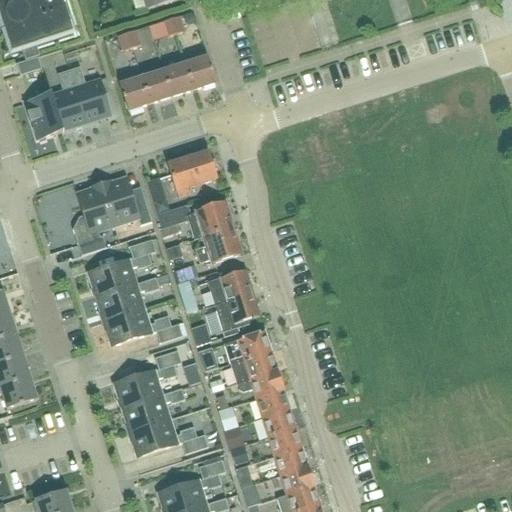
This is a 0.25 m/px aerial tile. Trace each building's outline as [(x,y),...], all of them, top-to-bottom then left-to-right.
[(0,0),(0,29),(3,29),(11,55),(72,35),(60,0),(0,0)] [(181,0),(142,0),(146,11),(182,0),(181,0)] [(179,19),(170,22),(175,37),(184,34),(179,19)] [(170,22),(162,25),(167,40),(175,37),(170,22)] [(136,33),(127,36),(132,51),(140,48),(136,33)] [(127,36),(118,38),(123,54),(132,51),(127,36)] [(44,69),(40,58),(16,66),(19,77),(44,69)] [(185,67),(193,92),(215,85),(207,60),(185,67)] [(163,74),(171,99),(193,92),(185,67),(163,74)] [(84,68),(73,72),(78,88),(89,84),(84,68)] [(62,75),(67,91),(78,88),(73,72),(62,75)] [(141,81),(149,106),(171,99),(163,74),(141,81)] [(78,88),(90,126),(113,118),(101,80),(89,84),(78,88)] [(127,113),(149,106),(141,81),(119,88),(127,113)] [(65,134),(90,126),(78,88),(67,91),(53,95),(65,134)] [(36,143),(60,135),(49,99),(24,107),(36,143)] [(386,177),(474,176),(473,126),(386,127),(386,177)] [(216,183),(207,156),(194,160),(191,157),(184,160),(182,163),(167,169),(176,201),(188,197),(186,192),(216,183)] [(100,188),(114,229),(137,222),(139,229),(151,226),(139,191),(129,194),(125,181),(110,186),(109,185),(100,188)] [(156,215),(177,209),(169,184),(149,190),(156,215)] [(97,235),(114,229),(100,188),(90,191),(91,192),(75,197),(82,219),(78,220),(71,232),(80,259),(105,251),(101,239),(99,240),(97,235)] [(338,198),(320,230),(329,235),(348,203),(338,198)] [(194,216),(190,217),(186,219),(187,224),(193,243),(202,241),(201,240),(231,231),(227,218),(229,216),(227,209),(223,208),(222,204),(193,213),(194,216)] [(487,240),(506,236),(499,205),(480,209),(487,240)] [(157,218),(161,232),(187,224),(186,219),(190,217),(187,208),(157,218)] [(414,258),(439,258),(439,227),(413,228),(414,258)] [(209,267),(239,258),(238,253),(241,250),(238,244),(235,243),(231,231),(201,240),(202,241),(204,250),(194,253),(199,267),(208,264),(209,267)] [(381,264),(372,231),(346,238),(355,270),(381,264)] [(95,301),(136,288),(136,287),(135,288),(130,272),(136,270),(136,273),(151,269),(147,258),(155,256),(151,244),(128,251),(131,262),(87,276),(95,301)] [(170,270),(193,262),(189,250),(166,258),(170,270)] [(506,288),(511,286),(511,254),(500,257),(506,288)] [(183,284),(197,279),(193,266),(175,273),(179,286),(183,284)] [(343,289),(339,272),(321,277),(326,294),(343,289)] [(219,281),(206,286),(213,309),(227,305),(226,303),(251,295),(244,273),(219,281)] [(136,288),(95,301),(102,325),(143,313),(138,296),(143,295),(144,297),(158,293),(155,282),(136,287),(136,288)] [(374,311),(385,309),(380,283),(369,285),(374,311)] [(258,318),(251,295),(226,303),(227,305),(213,309),(222,336),(230,334),(249,328),(247,322),(258,318)] [(148,329),(143,313),(102,325),(110,350),(155,336),(158,347),(181,340),(177,328),(170,330),(167,320),(152,324),(153,327),(148,329)] [(7,315),(0,317),(0,341),(14,337),(7,315)] [(223,347),(230,367),(243,363),(270,354),(264,334),(223,347)] [(0,365),(21,359),(14,337),(0,341),(0,365)] [(120,412),(161,398),(156,382),(161,381),(162,383),(176,379),(173,368),(180,366),(176,354),(153,361),(157,373),(112,387),(120,412)] [(205,368),(206,368),(214,366),(211,354),(201,357),(205,368)] [(270,354),(243,363),(230,367),(236,387),(276,374),(270,354)] [(0,389),(28,381),(21,359),(0,365),(0,389)] [(282,393),(276,374),(236,387),(238,393),(242,395),(252,392),(255,402),(282,393)] [(28,381),(0,389),(0,391),(6,412),(34,403),(28,381)] [(220,382),(208,386),(212,395),(223,392),(220,382)] [(112,389),(97,391),(100,413),(115,411),(112,389)] [(161,398),(120,412),(128,436),(169,423),(164,407),(169,405),(170,408),(184,403),(180,392),(161,398)] [(255,402),(261,421),(289,413),(282,393),(255,402)] [(219,413),(227,410),(223,398),(215,401),(219,413)] [(222,434),(225,433),(237,430),(231,410),(216,414),(222,434)] [(289,413),(261,421),(267,440),(295,432),(289,413)] [(169,423),(128,436),(136,460),(180,446),(184,458),(207,450),(203,438),(196,441),(192,430),(178,435),(179,438),(174,439),(169,423)] [(273,460),(301,451),(295,432),(267,440),(273,460)] [(511,437),(418,461),(431,511),(477,511),(511,503),(511,437)] [(127,440),(113,441),(117,468),(131,466),(127,440)] [(233,468),(248,463),(243,448),(228,452),(233,468)] [(301,451),(273,460),(279,479),(307,470),(301,451)] [(188,511),(202,508),(205,506),(200,491),(205,489),(206,492),(220,487),(217,477),(224,474),(221,462),(198,470),(201,481),(157,495),(162,511),(188,511)] [(307,470),(279,479),(285,498),(313,490),(307,470)] [(240,491),(246,511),(259,507),(253,487),(251,488),(240,491)] [(307,511),(319,508),(313,490),(285,498),(276,501),(279,511),(307,511)] [(68,511),(63,494),(31,505),(33,511),(68,511)] [(225,511),(228,511),(225,500),(205,506),(202,508),(188,511),(225,511)]
